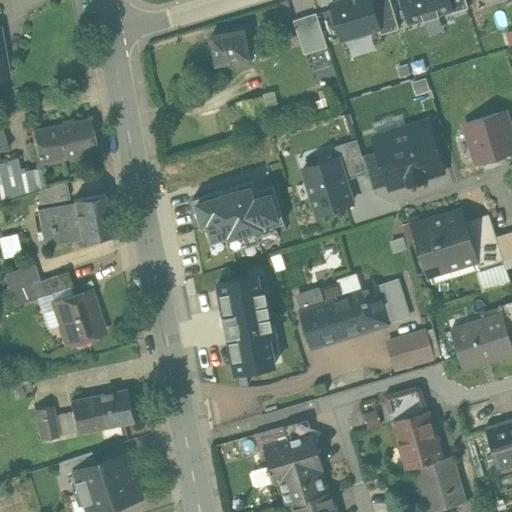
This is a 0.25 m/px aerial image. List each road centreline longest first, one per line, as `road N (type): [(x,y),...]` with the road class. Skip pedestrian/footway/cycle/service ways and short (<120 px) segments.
road 1 (tertiary): [(111,32),(206,511)]
road 2 (residential): [(511,385),(462,397),(421,376),(337,399)]
